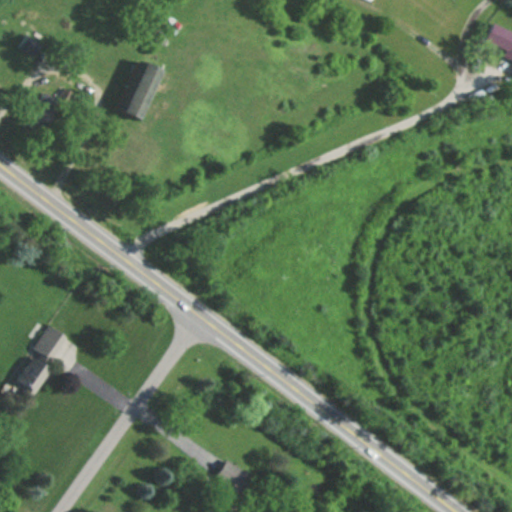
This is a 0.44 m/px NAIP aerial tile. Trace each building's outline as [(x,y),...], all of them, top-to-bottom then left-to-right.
[(478,49),(511,62),(511,32),(488,23),(478,49)] [(15,46),(28,56),(35,47),(21,37),(15,46)] [(112,110),(134,120),(156,69),(134,60),(112,110)] [(41,102),(36,96),(18,114),(32,129),(47,116),(37,106),(41,102)] [(64,338),(46,325),(29,348),(47,362),(64,338)] [(46,367),(26,356),(4,395),(24,406),(46,367)] [(230,509),(252,479),(223,458),(211,476),(221,483),(212,495),(230,509)]
